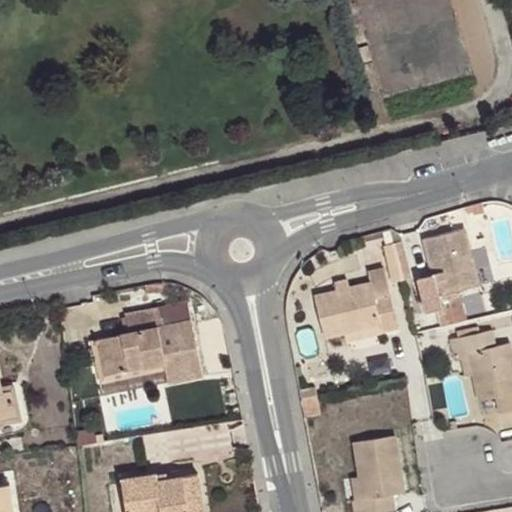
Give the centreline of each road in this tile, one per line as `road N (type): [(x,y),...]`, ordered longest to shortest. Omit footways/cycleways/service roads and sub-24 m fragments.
road 1 (secondary): [(221,222),(161,229),(0,271)]
road 2 (secondary): [(0,293),(153,262),(215,273)]
road 3 (secondary): [(224,280),(285,466)]
road 4 (secondary): [(285,466),(264,315),(266,273)]
road 5 (unclassified): [(412,197),(357,197),(253,218)]
road 6 (unclassified): [(275,253),(325,223),(412,197)]
